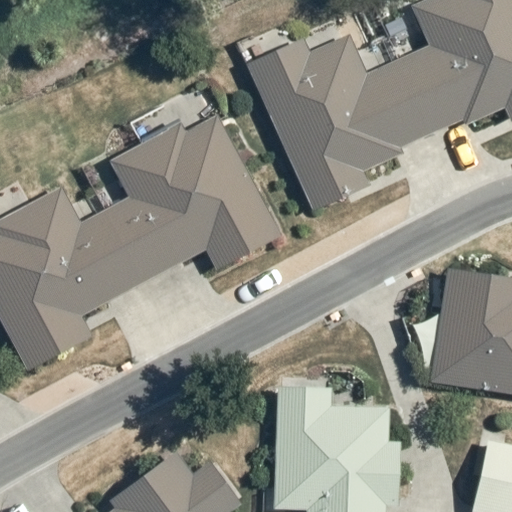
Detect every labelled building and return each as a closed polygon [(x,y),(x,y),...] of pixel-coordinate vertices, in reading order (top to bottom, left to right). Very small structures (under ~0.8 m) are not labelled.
[(306,41),(247,66),(315,216),(373,188),(368,176),(508,112),(511,117),(511,0),(434,0),(416,9),(430,48),(367,76),(353,37),(313,55),(306,41)] [(71,198),(0,233),(0,316),(30,374),(97,338),(86,317),(209,254),(220,272),(283,238),(220,115),(117,170),(132,199),(85,224),(71,198)] [(511,278),(449,269),(433,384),(511,395),(511,278)] [(388,511),(392,407),(334,405),(334,390),(281,388),(276,511),(308,511),(307,511),(388,511)] [(511,511),(511,445),(490,441),(475,511),(511,511)] [(241,511),(243,505),(213,464),(195,479),(179,455),(113,502),(118,510),(115,511),(241,511)]
